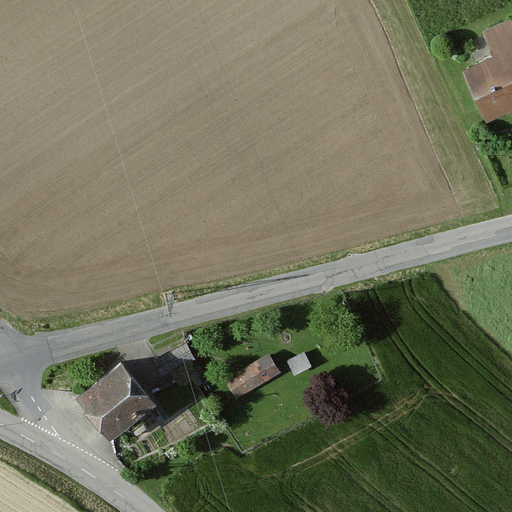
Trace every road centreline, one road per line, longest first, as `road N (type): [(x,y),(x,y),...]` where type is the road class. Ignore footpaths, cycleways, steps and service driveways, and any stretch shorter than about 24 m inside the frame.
road 1 (tertiary): [(11,363),(511,230)]
road 2 (tertiary): [(142,511),(0,424)]
